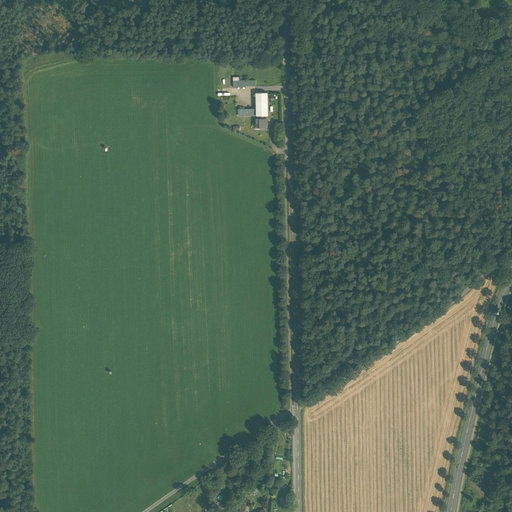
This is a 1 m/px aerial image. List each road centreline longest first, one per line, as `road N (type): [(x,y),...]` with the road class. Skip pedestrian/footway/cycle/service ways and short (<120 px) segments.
road 1 (track): [(38,511),(24,81)]
road 2 (tertiary): [(287,0),(297,407)]
road 3 (residential): [(511,262),(493,267),(297,407)]
road 4 (primary): [(450,511),(495,313),(511,278)]
road 5 (residential): [(297,407),(145,511)]
road 6 (track): [(507,262),(443,160)]
